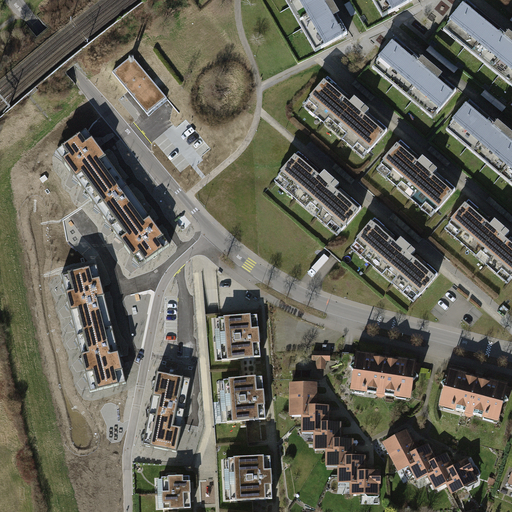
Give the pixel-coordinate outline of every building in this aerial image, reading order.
[(327,0),(285,0),(315,52),(347,34),(327,0)] [(372,0),(382,16),(410,0),(372,0)] [(344,4),(351,17),(357,14),(350,1),(344,4)] [(511,42),(463,3),(442,29),(511,85),(511,42)] [(394,37),(371,64),(432,117),(455,90),(394,37)] [(458,68),(430,45),(426,50),(454,73),(458,68)] [(132,55),(113,71),(147,113),(166,97),(132,55)] [(387,130),(326,77),(301,106),(363,158),(387,130)] [(374,97),(356,80),(352,84),(371,100),(374,97)] [(506,107),(485,90),(481,95),(502,112),(506,107)] [(511,135),(469,99),(445,128),(511,183),(511,135)] [(140,264),(169,244),(156,226),(126,184),(102,150),(90,133),(86,128),(57,149),(140,264)] [(455,189),(399,140),(375,168),(431,217),(455,189)] [(450,162),(431,146),(428,149),(447,166),(450,162)] [(361,208),(296,151),(272,179),(337,235),(361,208)] [(353,180),(335,163),(331,167),(350,184),(353,180)] [(511,214),(490,196),(486,201),(511,223),(511,214)] [(511,237),(468,199),(444,226),(508,282),(511,277),(511,237)] [(422,237),(394,214),(390,218),(418,242),(422,237)] [(374,220),(351,247),(414,301),(437,274),(374,220)] [(90,390),(126,381),(121,361),(103,290),(97,265),(62,273),(90,390)] [(213,318),(216,358),(258,355),(256,315),(213,318)] [(330,351),(311,350),(311,360),(316,360),(316,368),(326,369),(326,360),(330,361),(330,351)] [(387,357),(354,352),(349,387),(410,396),(415,361),(387,357)] [(479,375),(448,367),(439,406),(498,420),(508,382),(479,375)] [(190,378),(158,372),(143,444),(176,451),(182,420),(190,378)] [(219,379),(222,419),(263,416),(260,376),(219,379)] [(315,384),(288,384),(287,415),(300,415),(300,431),(314,431),(313,449),(326,449),(325,466),(337,466),(337,484),(347,484),(347,497),(381,498),(381,468),(371,468),(366,467),(366,463),(366,453),(354,453),(354,449),(354,437),(340,437),(340,430),(340,422),(327,422),(327,414),(327,406),(314,406),(314,397),(315,384)] [(406,430),(384,441),(399,472),(409,467),(416,481),(428,475),(436,491),(446,486),(451,495),(480,481),(468,458),(453,465),(450,460),(447,453),(435,459),(431,451),(427,444),(416,449),(413,442),(406,430)] [(224,458),(226,498),(270,496),(268,456),(224,458)] [(161,477),(162,493),(190,492),(190,476),(161,477)] [(162,493),(163,509),(191,508),(190,492),(162,493)]
